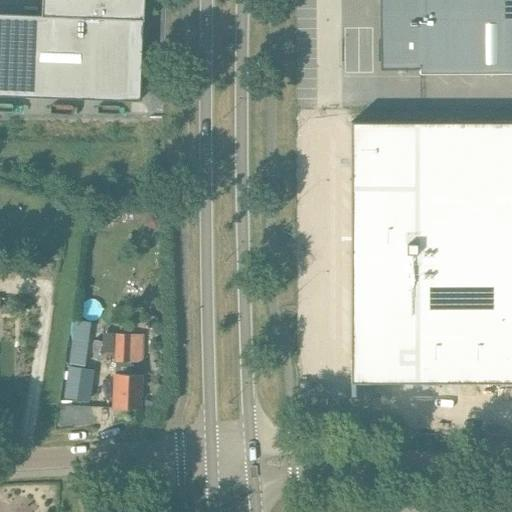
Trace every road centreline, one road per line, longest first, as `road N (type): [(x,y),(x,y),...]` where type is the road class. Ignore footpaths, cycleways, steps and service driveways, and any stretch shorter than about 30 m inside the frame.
road 1 (tertiary): [(212,0),(207,453)]
road 2 (tertiary): [(253,443),(247,0)]
road 3 (residential): [(0,464),(207,453)]
road 4 (unclassified): [(511,465),(349,459)]
